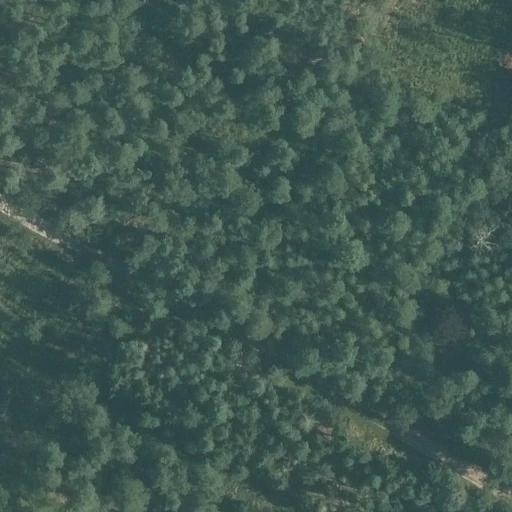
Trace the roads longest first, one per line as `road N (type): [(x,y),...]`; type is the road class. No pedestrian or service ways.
road 1 (track): [(511,495),(0,196)]
road 2 (track): [(41,220),(142,0)]
road 3 (track): [(0,458),(122,267)]
